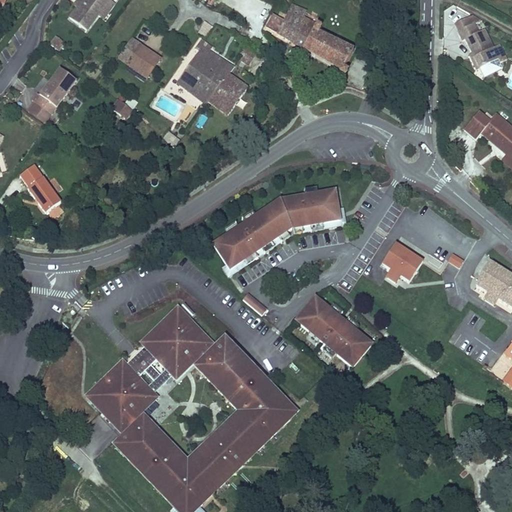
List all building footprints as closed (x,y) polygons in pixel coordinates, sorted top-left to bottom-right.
[(81,0),(76,8),(68,19),(85,32),(98,15),(109,0),(81,0)] [(103,18),(114,3),(109,0),(98,15),(103,18)] [(340,69),(337,75),(343,78),(347,71),(342,68),(352,49),(316,32),(319,26),(316,24),(320,17),(293,3),(282,23),(271,18),(264,31),(340,69)] [(477,24),(484,21),(474,15),(473,16),(477,24)] [(473,16),(457,23),(461,32),(460,32),(464,41),(465,40),(472,55),(478,70),(482,79),(503,70),(500,63),(505,61),(499,46),(493,49),(485,31),(479,33),(476,25),(477,24),(473,16)] [(202,23),(198,34),(207,37),(211,26),(202,23)] [(161,59),(132,38),(118,59),(147,79),(161,59)] [(200,107),(203,109),(207,103),(224,77),(228,71),(206,56),(209,53),(211,49),(199,41),(192,52),(195,54),(175,85),(202,103),(200,107)] [(462,45),(468,59),(478,70),(472,55),(462,45)] [(257,53),(244,46),(237,58),(249,65),(257,53)] [(206,56),(228,71),(231,67),(209,53),(206,56)] [(33,109),(49,121),(74,87),(57,74),(37,101),(35,99),(29,106),(33,109)] [(246,90),(224,77),(207,103),(227,117),(246,90)] [(120,115),(127,106),(118,99),(111,108),(120,115)] [(125,118),(131,109),(127,106),(120,115),(125,118)] [(26,118),(42,131),(49,121),(33,109),(26,118)] [(480,114),(476,111),(462,127),(472,136),(478,130),(503,153),(511,162),(511,130),(493,113),(491,116),(484,110),(480,114)] [(175,148),(179,140),(168,135),(164,143),(175,148)] [(498,158),(511,171),(511,162),(503,153),(498,158)] [(64,205),(35,172),(19,185),(29,196),(28,197),(47,219),(64,205)] [(304,189),(305,195),(318,193),(317,186),(304,189)] [(231,269),(287,230),(289,229),(291,228),(294,228),(340,219),(338,207),(335,190),(318,193),(305,195),(281,199),(256,216),(245,223),(239,227),(229,234),(214,244),(228,264),(231,269)] [(338,207),(340,219),(294,228),(295,240),(346,228),(343,210),(338,207)] [(242,218),(245,223),(256,216),(253,211),(242,218)] [(226,230),(229,234),(239,227),(236,222),(226,230)] [(287,230),(231,269),(228,264),(223,267),(229,276),(291,236),(287,230)] [(381,265),(390,271),(400,277),(409,283),(422,261),(395,244),(381,265)] [(448,264),(460,271),(464,263),(452,255),(448,264)] [(511,277),(490,264),(477,287),(489,295),(500,302),(511,309),(511,277)] [(396,283),(400,277),(390,271),(386,277),(396,283)] [(243,301),(264,316),(268,310),(248,295),(243,301)] [(500,302),(489,295),(485,301),(497,308),(500,302)] [(310,333),(320,341),(326,346),(336,353),(354,367),(372,343),(354,330),(344,322),(338,317),(328,309),(314,299),(296,322),(310,333)] [(332,305),(328,309),(338,317),(342,313),(332,305)] [(112,439),(180,511),(190,511),(297,412),(223,334),(213,344),(179,307),(142,341),(146,345),(126,363),(123,360),(87,394),(121,430),(112,439)] [(348,317),(344,322),(354,330),(358,325),(348,317)] [(316,346),(320,341),(310,333),(306,338),(316,346)] [(332,358),(336,353),(326,346),(322,351),(332,358)] [(511,363),(511,370),(503,385),(511,391),(511,348),(504,359),(511,363)]
